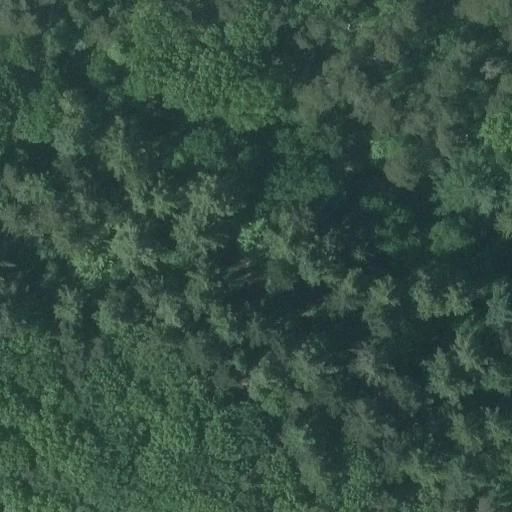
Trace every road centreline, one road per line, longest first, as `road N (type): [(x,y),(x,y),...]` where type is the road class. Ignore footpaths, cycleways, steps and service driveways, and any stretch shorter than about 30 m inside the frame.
road 1 (track): [(0,60),(49,69),(243,140),(511,254)]
road 2 (track): [(143,0),(77,55),(0,102)]
